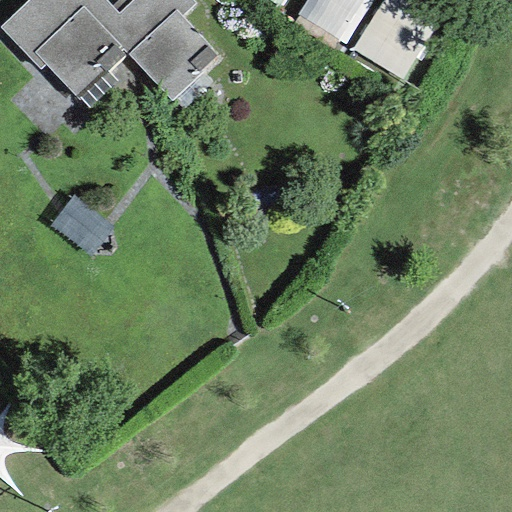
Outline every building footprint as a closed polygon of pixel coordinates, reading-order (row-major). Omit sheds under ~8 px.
[(102,29),(118,14),(104,0),(27,0),(0,26),(0,30),(39,71),(44,65),(77,99),(106,71),(124,53),(102,29)] [(191,0),(131,0),(118,14),(102,29),(124,53),(169,101),(216,56),(180,17),(196,4),(191,0)] [(356,32),(366,0),(310,0),(306,16),(356,32)] [(406,0),(377,0),(354,43),(408,72),(438,17),(406,0)] [(106,71),(77,99),(86,108),(115,81),(106,71)] [(69,196),(47,226),(90,257),(111,227),(69,196)]
